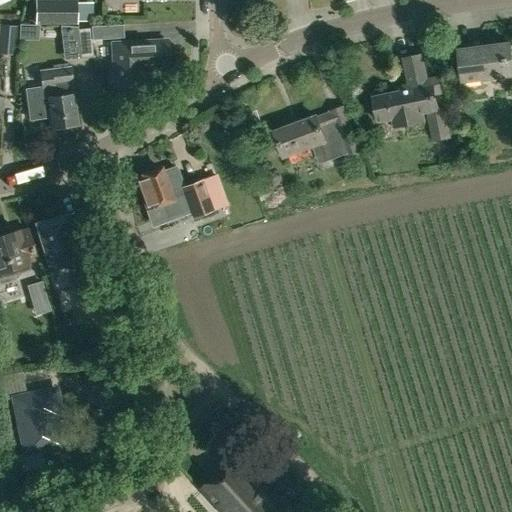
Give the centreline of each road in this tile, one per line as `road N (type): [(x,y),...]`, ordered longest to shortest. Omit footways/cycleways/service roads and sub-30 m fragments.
road 1 (residential): [(227,71),(372,20),(511,2)]
road 2 (track): [(151,314),(113,141)]
road 3 (track): [(345,511),(225,390)]
road 4 (residential): [(113,141),(227,71)]
road 5 (track): [(89,511),(149,490),(170,459),(172,433)]
road 6 (residential): [(113,141),(0,186)]
road 7 (track): [(151,314),(172,433)]
